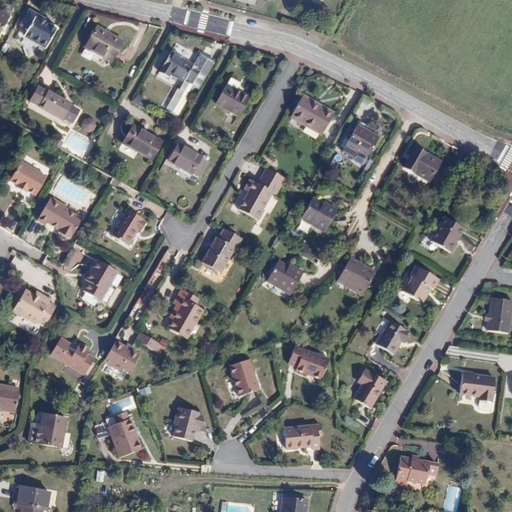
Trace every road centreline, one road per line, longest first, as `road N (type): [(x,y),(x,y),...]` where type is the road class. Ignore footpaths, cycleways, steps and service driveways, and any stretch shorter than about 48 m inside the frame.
road 1 (tertiary): [(511,161),(304,50)]
road 2 (tertiary): [(363,472),(477,273)]
road 3 (residential): [(304,50),(188,240)]
road 4 (tertiary): [(304,50),(108,0)]
road 5 (residential): [(363,472),(218,465)]
